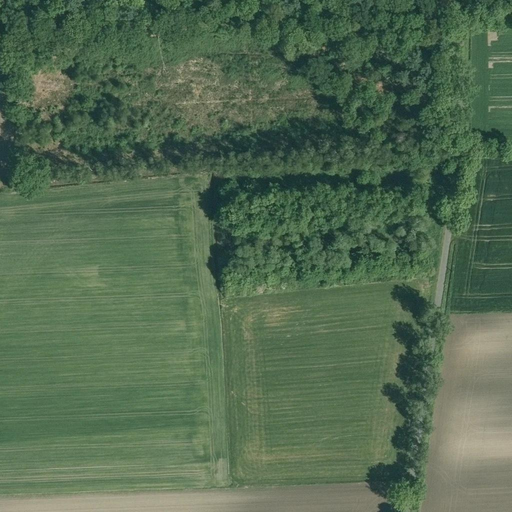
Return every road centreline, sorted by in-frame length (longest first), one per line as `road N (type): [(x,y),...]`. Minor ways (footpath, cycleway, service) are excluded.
road 1 (unclassified): [(461,0),(456,163),(406,511)]
road 2 (track): [(460,16),(0,28)]
